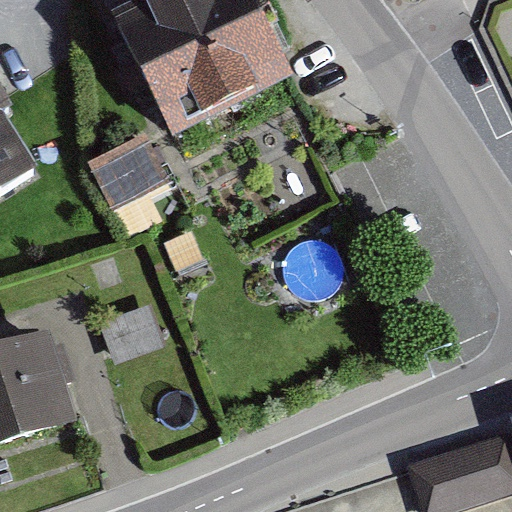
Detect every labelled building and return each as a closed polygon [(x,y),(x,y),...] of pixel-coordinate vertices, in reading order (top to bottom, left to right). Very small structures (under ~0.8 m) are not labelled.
[(298,80),(258,0),(159,0),(122,18),(180,137),(298,80)] [(0,197),(40,173),(8,121),(22,112),(0,75),(0,197)] [(96,166),(120,213),(180,182),(156,136),(96,166)] [(120,360),(170,349),(161,308),(111,319),(120,360)] [(51,345),(0,358),(0,450),(75,430),(51,345)] [(472,511),(511,499),(511,438),(409,470),(420,511),(472,511)]
